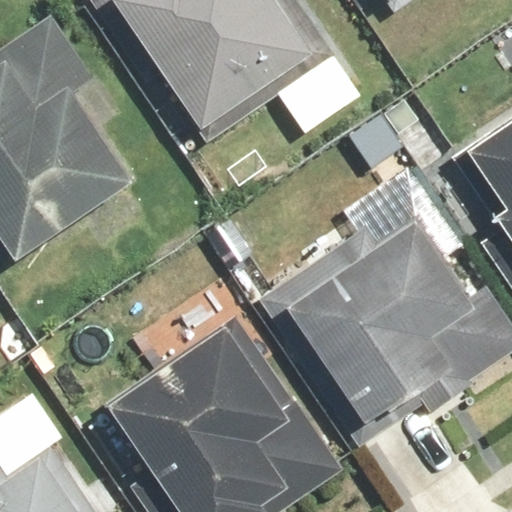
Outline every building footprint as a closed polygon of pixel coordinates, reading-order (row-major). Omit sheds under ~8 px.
[(356,94),(332,58),(293,0),(272,0),(267,4),(264,0),(95,0),(195,149),(273,97),(299,133),(356,94)] [(372,0),(386,21),(417,0),(372,0)] [(0,48),(0,264),(3,269),(123,189),(61,97),(85,81),(44,20),(0,48)] [(511,116),(451,157),(488,212),(465,227),(511,299),(511,116)] [(255,295),(357,452),(511,351),(511,337),(476,282),(454,295),(406,221),(389,233),(378,216),(255,295)] [(99,406),(167,511),(266,511),(325,474),(226,322),(99,406)] [(0,413),(0,511),(86,511),(46,449),(52,446),(58,440),(28,395),(0,413)]
